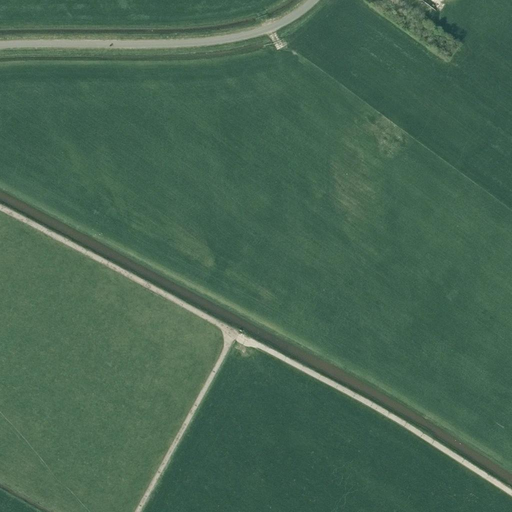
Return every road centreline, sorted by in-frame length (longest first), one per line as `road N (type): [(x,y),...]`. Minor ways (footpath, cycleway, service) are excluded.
road 1 (track): [(0,208),(383,411),(511,493)]
road 2 (unclassified): [(0,46),(265,45),(327,0)]
road 3 (track): [(232,332),(133,511)]
